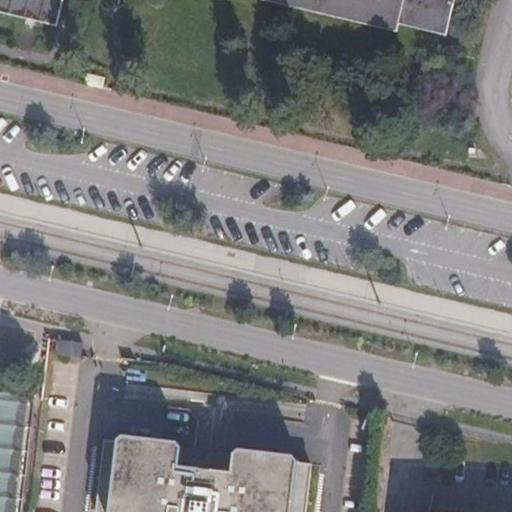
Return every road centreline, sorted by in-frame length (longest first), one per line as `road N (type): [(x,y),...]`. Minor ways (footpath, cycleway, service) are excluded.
road 1 (secondary): [(0,281),(511,404)]
road 2 (secondary): [(511,219),(0,97)]
